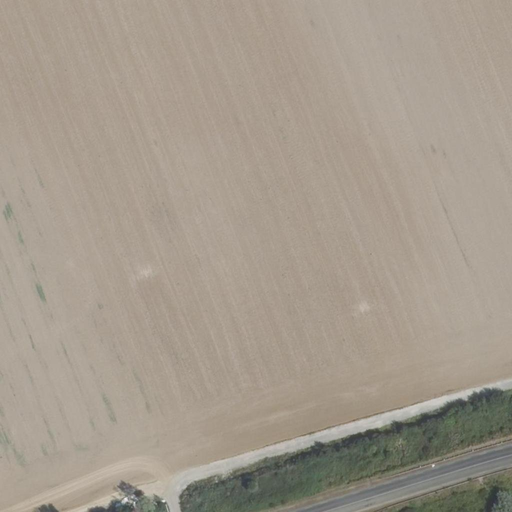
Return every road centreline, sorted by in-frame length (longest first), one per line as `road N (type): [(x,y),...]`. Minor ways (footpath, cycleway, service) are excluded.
road 1 (track): [(511,393),(318,442),(118,511)]
road 2 (tertiary): [(511,455),(321,511)]
